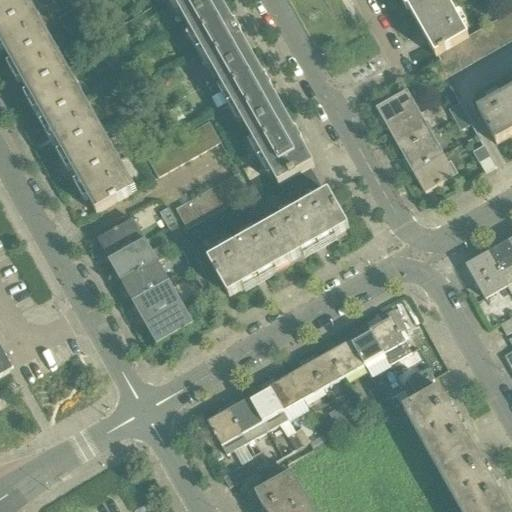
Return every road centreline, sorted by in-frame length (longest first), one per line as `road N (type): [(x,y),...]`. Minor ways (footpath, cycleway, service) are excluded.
road 1 (residential): [(144,410),(388,273),(425,276)]
road 2 (residential): [(144,410),(0,153)]
road 3 (residential): [(438,242),(410,234),(396,217),(335,110)]
road 4 (residential): [(511,422),(425,276)]
road 5 (residential): [(0,497),(144,410)]
road 6 (residential): [(335,110),(398,66),(362,0)]
road 7 (residential): [(335,110),(273,0)]
